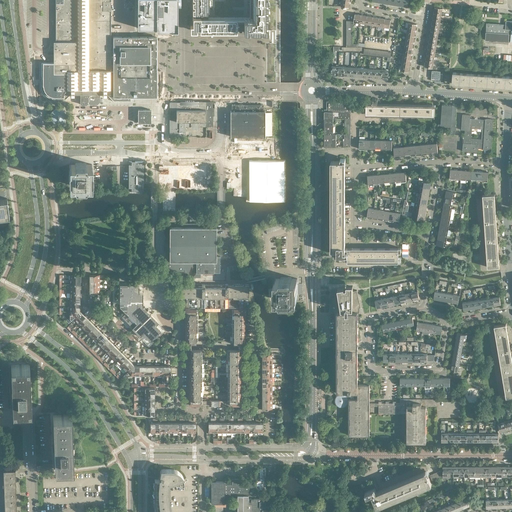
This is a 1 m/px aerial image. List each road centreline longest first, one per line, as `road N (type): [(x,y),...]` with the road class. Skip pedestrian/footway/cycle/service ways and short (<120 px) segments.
road 1 (residential): [(425,307),(369,316),(372,367),(438,367),(448,322)]
road 2 (residential): [(306,455),(511,454)]
road 3 (tertiary): [(309,448),(311,270)]
road 4 (tertiary): [(138,450),(79,361),(28,321)]
road 5 (tertiary): [(311,270),(310,99)]
road 6 (tertiary): [(20,330),(90,395),(125,456)]
road 7 (secondary): [(25,306),(46,237),(38,162)]
road 8 (secondary): [(28,163),(37,229),(17,301)]
road 9 (secondary): [(34,133),(10,0)]
road 10 (unclassified): [(311,270),(235,274),(220,217)]
road 11 (secondary): [(0,4),(22,137)]
road 12 (residential): [(426,231),(352,220),(353,168)]
road 13 (residential): [(353,168),(353,117),(426,118)]
